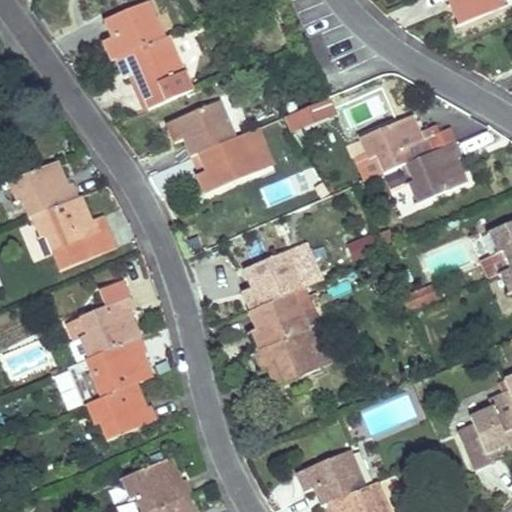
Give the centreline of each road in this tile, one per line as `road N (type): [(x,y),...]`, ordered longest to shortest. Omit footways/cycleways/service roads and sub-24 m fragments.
road 1 (residential): [(5,0),(163,233),(219,441),(256,511)]
road 2 (residential): [(511,117),(385,39),(339,0)]
